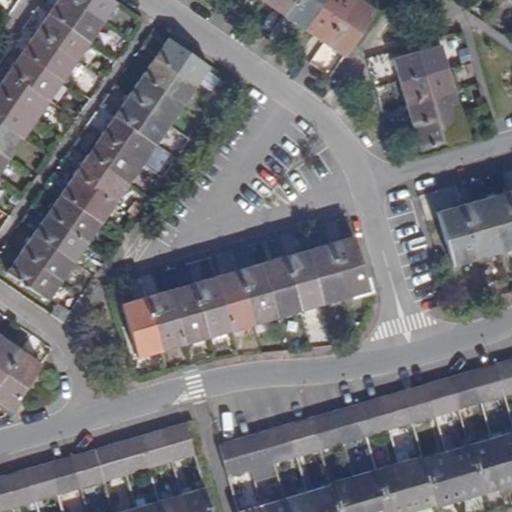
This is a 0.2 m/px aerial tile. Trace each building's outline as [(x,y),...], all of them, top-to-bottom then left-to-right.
[(73,0),(54,0),(47,11),(90,40),(103,20),(73,0)] [(115,0),(73,0),(103,20),(117,1),(115,0)] [(263,0),(284,15),(293,0),(263,0)] [(293,0),(284,15),(303,28),(322,0),(293,0)] [(322,0),(303,28),(324,42),(352,0),(322,0)] [(352,0),(324,42),(343,55),(376,8),(364,0),(352,0)] [(47,11),(34,31),(76,60),(90,40),(47,11)] [(34,31),(21,51),(63,80),(76,60),(34,31)] [(168,36),(155,55),(197,84),(210,65),(168,36)] [(392,56),(398,79),(447,65),(441,43),(392,56)] [(21,51),(7,70),(50,98),(63,80),(21,51)] [(155,55),(141,75),(183,103),(197,84),(155,55)] [(398,79),(405,103),(454,88),(447,65),(398,79)] [(7,70),(0,80),(0,93),(36,119),(50,98),(7,70)] [(141,75),(127,95),(169,124),(183,103),(141,75)] [(405,103),(412,125),(461,111),(454,88),(405,103)] [(0,93),(0,123),(23,138),(36,119),(0,93)] [(127,95),(114,114),(156,143),(169,124),(127,95)] [(467,133),(461,111),(412,125),(419,147),(467,133)] [(114,114),(101,133),(143,162),(156,143),(114,114)] [(0,123),(0,151),(9,158),(23,138),(0,123)] [(101,133),(87,153),(129,181),(143,162),(101,133)] [(0,151),(0,172),(9,158),(0,151)] [(87,153),(74,172),(116,201),(129,181),(87,153)] [(74,172),(60,193),(102,221),(116,201),(74,172)] [(430,210),(460,200),(455,184),(425,194),(430,210)] [(511,205),(507,190),(485,196),(501,251),(511,248),(511,205)] [(60,193),(46,212),(88,241),(102,221),(60,193)] [(485,196),(460,204),(476,259),(501,251),(485,196)] [(453,266),(476,259),(460,204),(437,210),(453,266)] [(46,212),(33,232),(74,261),(88,241),(46,212)] [(33,232),(19,252),(61,281),(74,261),(33,232)] [(353,233),(329,240),(345,295),(369,288),(353,233)] [(329,240),(306,247),(322,302),(345,295),(329,240)] [(306,247),(283,253),(300,308),(322,302),(306,247)] [(48,299),(61,281),(19,252),(6,270),(48,299)] [(283,253),(261,260),(276,315),(300,308),(283,253)] [(261,260),(237,267),(253,322),(276,315),(261,260)] [(237,267),(214,274),(230,328),(253,322),(237,267)] [(214,274),(191,281),(206,335),(230,328),(214,274)] [(191,281),(168,288),(184,342),(206,335),(191,281)] [(168,288),(145,294),(161,349),(184,342),(168,288)] [(137,355),(161,349),(145,294),(123,301),(137,355)] [(0,336),(0,378),(21,348),(2,335),(0,336)] [(0,378),(0,402),(9,409),(41,361),(21,348),(0,378)] [(504,396),(511,393),(511,358),(494,363),(504,396)] [(481,402),(504,396),(494,363),(472,370),(481,402)] [(458,409),(481,402),(472,370),(448,377),(458,409)] [(435,416),(458,409),(448,377),(426,383),(435,416)] [(411,423),(435,416),(426,383),(402,390),(411,423)] [(389,429),(411,423),(402,390),(379,397),(389,429)] [(366,436),(389,429),(379,397),(357,403),(366,436)] [(344,442),(366,436),(357,403),(335,410),(344,442)] [(320,449),(344,442),(335,410),(311,417),(320,449)] [(297,456),(320,449),(311,417),(287,423),(297,456)] [(172,459),(195,452),(185,421),(162,428),(172,459)] [(273,463),(297,456),(287,423),(263,430),(273,463)] [(148,466),(172,459),(162,428),(139,435),(148,466)] [(251,469),(273,463),(263,430),(241,437),(251,469)] [(511,430),(491,436),(505,486),(511,484),(511,430)] [(126,473),(148,466),(139,435),(117,441),(126,473)] [(491,436),(468,443),(483,493),(505,486),(491,436)] [(228,476),(251,469),(241,437),(218,444),(228,476)] [(103,479),(126,473),(117,441),(93,448),(103,479)] [(468,443),(445,449),(460,500),(483,493),(468,443)] [(80,486),(103,479),(93,448),(70,455),(80,486)] [(436,507),(460,500),(445,449),(421,456),(435,504),(436,507)] [(420,453),(398,459),(413,510),(435,504),(421,456),(420,453)] [(57,493),(80,486),(70,455),(48,462),(57,493)] [(398,459),(375,466),(388,511),(407,511),(413,510),(398,459)] [(34,500),(57,493),(48,462),(25,468),(34,500)] [(388,511),(375,466),(353,473),(364,511),(388,511)] [(11,506),(34,500),(25,468),(2,475),(11,506)] [(337,511),(364,511),(353,473),(329,480),(330,483),(337,511)] [(0,509),(11,506),(2,475),(0,475),(0,509)] [(337,511),(330,483),(307,490),(313,511),(337,511)] [(212,511),(204,484),(181,491),(187,511),(212,511)] [(313,511),(307,490),(283,496),(287,511),(313,511)] [(187,511),(181,491),(158,498),(162,511),(187,511)] [(287,511),(283,496),(261,503),(263,511),(287,511)] [(162,511),(158,498),(135,505),(137,511),(162,511)] [(238,511),(263,511),(261,503),(238,509),(238,511)]
